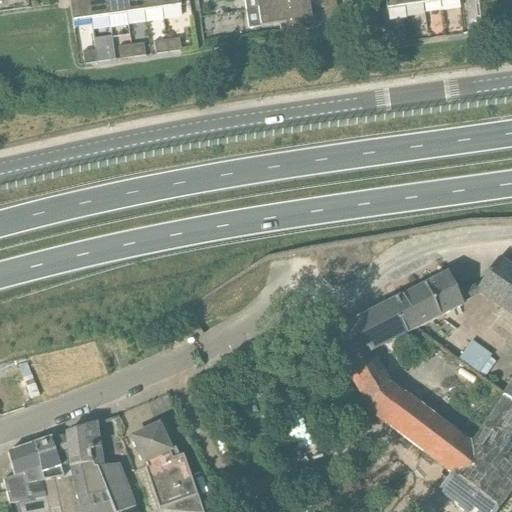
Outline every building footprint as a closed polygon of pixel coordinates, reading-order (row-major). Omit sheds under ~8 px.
[(68,0),(72,23),(90,20),(87,0),(68,0)] [(87,0),(90,20),(108,18),(105,0),(87,0)] [(105,0),(108,18),(126,15),(124,0),(105,0)] [(124,0),(126,15),(144,13),(142,0),(124,0)] [(142,0),(144,13),(162,10),(160,0),(142,0)] [(160,0),(162,10),(181,7),(179,0),(160,0)] [(308,0),(244,0),(246,11),(283,6),(285,15),(310,11),(308,0)] [(322,0),(323,9),(336,7),(335,0),(322,0)] [(384,0),(386,11),(405,8),(403,0),(384,0)] [(310,11),(285,15),(283,6),(246,11),(249,29),(260,28),(285,25),(287,33),(313,29),(310,11)] [(336,7),(323,9),(325,22),(338,20),(336,7)] [(167,41),(169,53),(181,51),(180,40),(167,41)] [(156,55),(169,53),(167,41),(154,43),(156,55)] [(131,46),(133,58),(146,57),(144,44),(131,46)] [(121,60),(133,58),(131,46),(119,48),(121,60)] [(95,51),(97,63),(110,62),(108,49),(95,51)] [(85,65),(97,63),(95,51),(83,53),(85,65)] [(511,382),(503,396),(511,402),(511,269),(498,260),(476,292),(511,317),(511,382)] [(441,320),(463,308),(448,275),(423,288),(440,319),(441,320)] [(404,339),(418,331),(441,320),(440,319),(423,288),(388,306),(404,339)] [(470,443),(391,383),(375,353),(404,339),(388,306),(328,336),(337,354),(369,414),(454,479),(441,495),(463,511),(497,511),(498,511),(499,511),(511,493),(511,402),(503,396),(470,443)] [(492,356),(472,341),(458,362),(478,375),(492,356)] [(201,511),(196,498),(183,456),(181,457),(166,424),(165,424),(180,457),(172,460),(169,453),(170,452),(158,427),(132,439),(143,464),(145,464),(147,468),(144,469),(154,511),(156,511),(180,509),(179,500),(195,498),(200,511),(201,511)] [(120,465),(102,467),(96,425),(66,435),(66,437),(71,466),(94,463),(112,511),(136,511),(135,508),(136,507),(120,465)] [(72,479),(71,466),(66,437),(51,442),(51,440),(34,445),(45,499),(20,504),(21,511),(60,511),(60,508),(52,482),(72,479)] [(9,505),(20,504),(45,499),(34,445),(8,454),(15,477),(3,481),(9,505)] [(112,511),(94,463),(71,466),(72,479),(52,482),(60,508),(60,511),(112,511)]
